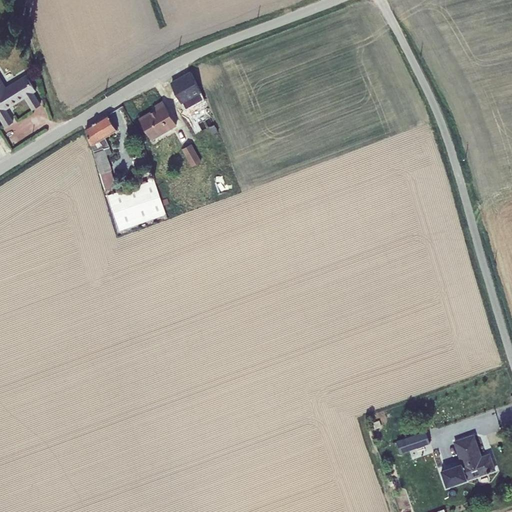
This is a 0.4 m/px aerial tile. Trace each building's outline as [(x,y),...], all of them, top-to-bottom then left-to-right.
[(191,72),(171,83),(185,110),(205,100),(191,72)] [(0,77),(0,117),(5,126),(13,121),(5,109),(25,97),(32,109),(40,104),(33,93),(37,91),(26,74),(6,87),(0,77)] [(163,101),(155,106),(156,109),(139,119),(152,140),(177,125),(163,101)] [(110,189),(116,187),(111,170),(112,170),(107,155),(112,153),(105,138),(117,130),(108,114),(86,128),(105,192),(111,191),(110,189)] [(192,143),(182,149),(192,166),(201,161),(192,143)] [(146,151),(133,155),(134,159),(133,160),(135,166),(148,163),(146,157),(147,156),(146,151)] [(154,180),(109,195),(120,229),(163,215),(164,219),(168,218),(164,205),(162,200),(154,180)] [(426,430),(396,441),(401,453),(430,443),(426,430)] [(474,435),(453,442),(461,463),(441,470),(447,486),(495,469),(491,458),(482,461),(474,435)]
